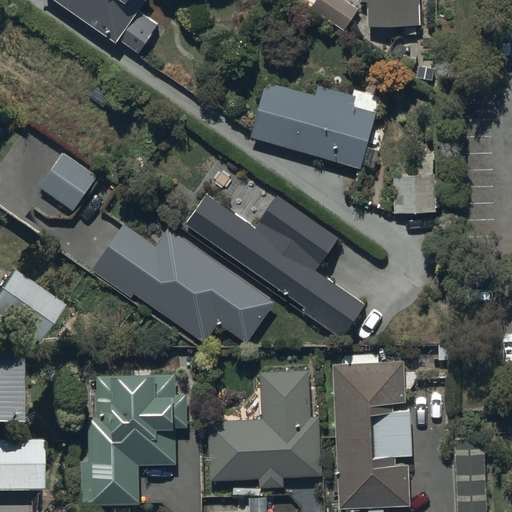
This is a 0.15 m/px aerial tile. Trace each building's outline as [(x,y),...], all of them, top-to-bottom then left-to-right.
[(51,0),(113,43),(115,40),(135,54),(156,22),(138,10),(145,0),(51,0)] [(345,0),(315,0),(310,8),(344,31),(359,9),(345,0)] [(418,0),(359,0),(360,2),(366,2),(367,26),(420,24),(418,0)] [(354,89),(352,96),(319,86),(316,95),(266,80),(249,137),(358,169),(381,97),(354,89)] [(62,152),(38,186),(72,211),(96,177),(62,152)] [(396,174),(396,211),(435,211),(436,175),(396,174)] [(339,231),(279,189),(256,221),(206,186),(182,219),(339,329),(358,302),(312,269),(339,231)] [(153,246),(123,224),(90,270),(132,299),(136,294),(204,342),(217,324),(244,343),(274,302),(167,227),(153,246)] [(61,306),(12,270),(0,286),(0,316),(35,342),(61,306)] [(380,308),(380,343),(446,343),(446,308),(380,308)] [(344,364),(333,365),(337,508),(368,507),(368,511),(381,511),(381,509),(408,508),(407,467),(396,467),(396,458),(412,457),(410,410),(394,410),(393,404),(404,404),(403,361),(378,362),(378,355),(344,356),(344,364)] [(20,359),(0,359),(0,424),(20,425),(20,359)] [(261,419),(207,421),(209,483),(260,482),(260,487),(283,486),(283,477),(320,476),(319,418),(309,419),(308,372),(259,374),(261,419)] [(174,375),(95,375),(95,419),(88,419),(88,460),(83,460),(83,503),(139,503),(139,463),(175,463),(175,428),(185,428),(185,396),(174,396),(174,375)] [(454,439),(455,511),(485,511),(485,438),(454,439)] [(0,494),(42,494),(41,442),(0,443),(0,494)]
